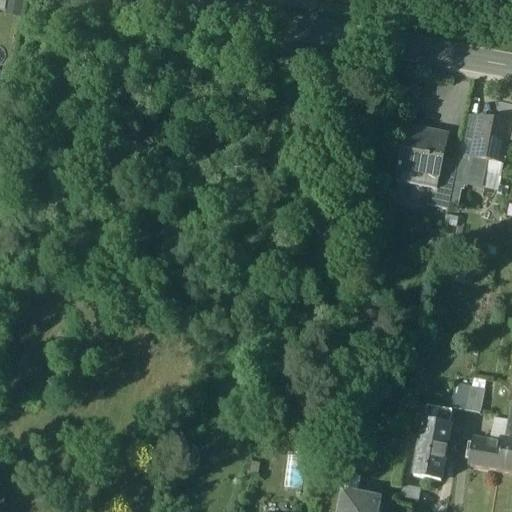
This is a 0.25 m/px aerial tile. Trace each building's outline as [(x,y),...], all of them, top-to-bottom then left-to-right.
[(509,127),(478,121),(470,160),(471,161),(486,164),(502,167),(509,127)] [(446,141),(426,137),(427,134),(425,134),(425,135),(406,130),(398,170),(440,178),(443,163),(448,139),(446,139),(446,141)] [(470,160),(458,158),(457,165),(453,185),(465,188),(471,161),(470,160)] [(486,164),(471,161),(465,188),(481,191),(486,164)] [(440,178),(436,194),(428,192),(425,208),(447,213),(453,185),(457,165),(443,163),(440,178)] [(440,178),(398,170),(394,185),(428,192),(436,194),(440,178)] [(470,390),(454,387),(449,410),(466,413),(470,390)] [(484,393),(470,390),(466,413),(479,416),(484,393)] [(449,430),(423,425),(413,478),(439,483),(449,430)] [(503,447),(472,442),(468,469),(499,474),(503,447)] [(511,444),(504,443),(503,447),(499,474),(511,475),(511,444)] [(378,511),(380,501),(341,493),(337,511),(378,511)]
